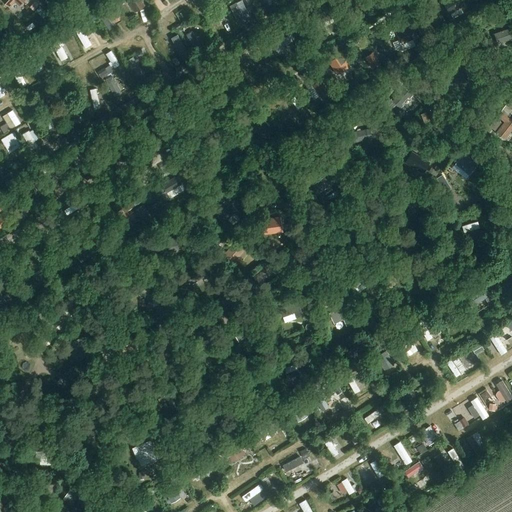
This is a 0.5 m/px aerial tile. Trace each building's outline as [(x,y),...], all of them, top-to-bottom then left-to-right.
[(128,0),(129,0),(127,2),(134,13),(147,4),(144,0),(128,0)] [(363,0),(361,2),(369,13),(390,0),(363,0)] [(442,0),(450,14),(467,4),(464,0),(442,0)] [(35,2),(30,7),(34,11),(39,5),(35,2)] [(40,7),(36,11),(44,18),(47,14),(40,7)] [(218,32),(226,29),(221,20),(224,18),(221,11),(210,16),(218,32)] [(346,14),(324,27),(331,38),(354,27),(346,14)] [(422,19),(416,22),(421,35),(433,30),(430,24),(425,26),(422,19)] [(88,24),(82,26),(88,39),(94,36),(88,24)] [(413,24),(396,31),(402,44),(419,37),(413,24)] [(511,25),(494,32),(498,44),(511,38),(511,25)] [(194,46),(201,43),(196,30),(189,32),(194,46)] [(62,35),(71,49),(81,43),(74,32),(69,35),(67,31),(62,35)] [(299,38),(278,36),(277,52),(296,55),(299,38)] [(373,52),(367,56),(374,68),(380,64),(373,52)] [(341,54),(330,62),(336,72),(348,65),(341,54)] [(146,78),(152,73),(143,59),(136,64),(146,78)] [(9,66),(0,68),(0,96),(7,94),(2,83),(5,82),(3,76),(11,72),(9,66)] [(105,67),(98,71),(101,76),(108,72),(105,67)] [(448,70),(448,82),(468,83),(469,72),(463,71),(448,70)] [(155,73),(148,77),(151,83),(158,79),(155,73)] [(321,78),(312,85),(323,100),(332,93),(321,78)] [(414,81),(410,85),(414,89),(417,86),(419,84),(414,80),(414,81)] [(331,81),(328,84),(334,92),(337,89),(331,81)] [(401,104),(407,97),(409,99),(412,95),(404,88),(399,84),(395,89),(399,93),(392,101),(390,99),(386,103),(392,108),(396,104),(400,108),(403,105),(401,104)] [(102,106),(97,87),(91,88),(96,108),(102,106)] [(293,92),(286,96),(299,117),(306,112),(293,92)] [(209,101),(211,110),(227,107),(226,101),(217,103),(216,99),(209,101)] [(499,118),(505,122),(497,133),(505,139),(511,129),(511,119),(503,113),(499,118)] [(167,119),(147,121),(148,132),(167,133),(167,119)] [(254,126),(267,138),(274,131),(262,119),(254,126)] [(2,128),(5,134),(11,130),(8,124),(2,128)] [(39,145),(36,139),(40,138),(35,127),(24,132),(32,149),(39,145)] [(352,132),(354,143),(372,139),(377,138),(375,128),(370,129),(370,128),(352,132)] [(12,132),(1,139),(9,153),(21,146),(12,132)] [(243,159),(239,138),(231,139),(235,160),(240,159),(241,165),(249,164),(248,158),(243,159)] [(83,148),(68,156),(74,164),(87,157),(83,148)] [(430,162),(412,151),(405,163),(423,174),(430,162)] [(135,152),(121,152),(121,160),(123,161),(123,164),(127,164),(127,161),(136,161),(135,152)] [(469,175),(479,163),(464,152),(455,163),(469,175)] [(61,161),(50,168),(55,175),(66,169),(61,161)] [(285,166),(267,169),(269,178),(287,175),(285,166)] [(177,175),(162,184),(166,192),(182,184),(177,175)] [(328,175),(313,185),(319,193),(334,183),(328,175)] [(39,176),(34,180),(38,184),(43,181),(39,176)] [(73,196),(77,204),(82,201),(82,200),(87,198),(88,199),(109,189),(105,181),(73,196)] [(159,182),(155,185),(160,193),(164,191),(159,182)] [(18,209),(25,204),(14,188),(8,193),(18,209)] [(136,191),(115,206),(121,215),(143,201),(136,191)] [(409,204),(426,205),(427,192),(410,191),(409,204)] [(158,201),(147,209),(152,217),(153,218),(164,210),(158,201)] [(223,223),(239,208),(233,202),(217,216),(223,223)] [(134,210),(145,226),(154,219),(153,218),(152,217),(147,209),(143,204),(134,210)] [(477,212),(456,224),(464,239),(487,227),(477,212)] [(260,224),(262,234),(269,232),(269,230),(273,230),(273,227),(284,226),(283,216),(263,219),(264,223),(260,224)] [(161,240),(164,254),(180,251),(176,237),(161,240)] [(224,256),(234,264),(246,249),(236,241),(224,256)] [(93,244),(77,255),(82,262),(97,250),(93,244)] [(53,262),(30,270),(37,278),(57,270),(53,262)] [(185,274),(190,285),(208,276),(203,265),(185,274)] [(0,302),(1,304),(10,297),(7,293),(7,292),(4,289),(11,284),(7,278),(2,282),(0,278),(0,302)] [(431,279),(418,282),(422,298),(435,295),(431,279)] [(467,296),(473,306),(490,295),(484,285),(467,296)] [(154,306),(153,287),(144,288),(145,307),(154,306)] [(485,299),(489,305),(494,302),(491,296),(485,299)] [(280,309),(282,317),(295,312),(296,315),(303,313),(298,302),(280,309)] [(55,328),(66,318),(55,305),(44,315),(55,328)] [(347,325),(354,321),(346,305),(330,313),(333,320),(343,316),(347,325)] [(452,307),(443,312),(450,323),(459,318),(452,307)] [(359,319),(362,325),(369,322),(366,315),(359,319)] [(245,322),(232,329),(238,341),(251,333),(245,322)] [(134,342),(129,331),(109,340),(115,351),(134,342)] [(494,331),(488,335),(500,354),(505,350),(494,331)] [(83,357),(93,352),(85,336),(73,342),(77,349),(81,347),(83,351),(81,352),(83,357)] [(392,339),(386,343),(391,352),(397,349),(392,339)] [(480,343),(472,347),(475,354),(484,349),(480,343)] [(215,348),(197,352),(199,360),(205,359),(205,361),(218,358),(215,348)] [(377,356),(385,370),(394,364),(387,350),(377,356)] [(452,358),(445,363),(457,381),(464,376),(452,358)] [(289,382),(308,375),(305,367),(286,373),(289,382)] [(355,391),(366,387),(359,369),(348,373),(355,391)] [(339,372),(333,374),(335,378),(336,380),(342,377),(339,372)] [(331,375),(326,378),(330,384),(335,381),(331,375)] [(511,395),(501,379),(495,383),(507,403),(511,400),(511,395)] [(285,396),(290,390),(283,383),(277,390),(285,396)] [(173,409),(180,405),(171,387),(157,394),(160,401),(167,397),(173,409)] [(479,399),(468,405),(475,415),(480,412),(483,417),(489,414),(479,399)] [(299,401),(289,406),(298,422),(308,416),(299,401)] [(378,410),(366,419),(369,424),(382,415),(378,410)] [(210,441),(230,426),(226,420),(221,424),(216,417),(209,422),(216,431),(207,437),(210,441)] [(469,422),(465,417),(459,421),(463,427),(469,422)] [(256,427),(262,435),(274,427),(268,419),(256,427)] [(502,419),(493,424),(499,432),(507,427),(502,419)] [(91,423),(82,426),(87,438),(96,434),(91,423)] [(430,427),(423,432),(432,446),(439,441),(430,427)] [(477,427),(468,433),(482,454),(491,448),(477,427)] [(223,452),(231,463),(247,452),(245,448),(252,443),(247,435),(223,452)] [(330,437),(323,442),(334,460),(341,455),(330,437)] [(153,439),(132,447),(136,458),(147,454),(150,462),(160,458),(153,439)] [(426,451),(422,444),(417,447),(421,454),(426,451)] [(399,445),(391,450),(402,465),(409,461),(399,445)] [(306,448),(300,451),(304,458),(309,456),(306,448)] [(41,463),(54,464),(55,450),(37,449),(37,457),(41,457),(41,463)] [(448,449),(436,458),(444,468),(456,459),(448,449)] [(471,451),(465,455),(470,463),(476,460),(471,451)] [(306,460),(289,466),(291,472),(308,466),(306,460)] [(368,473),(374,481),(384,475),(375,461),(369,465),(373,470),(368,473)] [(423,464),(416,469),(424,481),(431,476),(423,464)] [(342,482),(350,495),(355,492),(348,479),(342,482)] [(181,497),(174,485),(164,491),(171,503),(181,497)] [(254,488),(245,494),(250,500),(258,495),(254,488)] [(10,511),(15,511),(12,489),(4,490),(6,511),(10,511)] [(72,511),(75,511),(85,499),(79,494),(73,502),(65,496),(60,503),(72,511)] [(378,496),(368,501),(374,511),(387,511),(378,496)] [(146,511),(139,498),(133,501),(138,511),(146,511)] [(312,511),(306,501),(300,504),(304,511),(312,511)]
